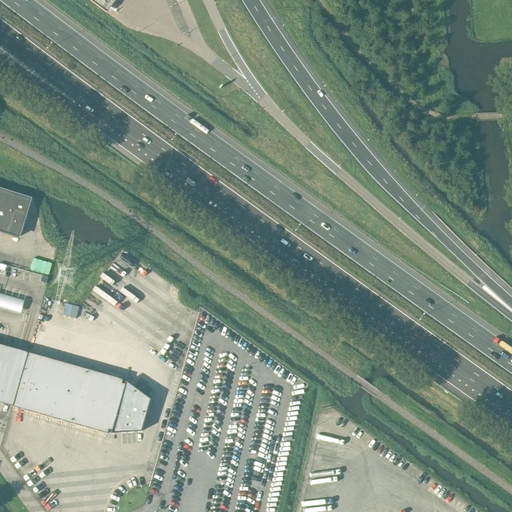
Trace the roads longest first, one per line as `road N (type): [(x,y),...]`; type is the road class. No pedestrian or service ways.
road 1 (motorway): [(511,360),(17,0)]
road 2 (motorway): [(75,89),(511,404)]
road 3 (motorway): [(511,308),(373,167),(250,0)]
road 4 (motorway): [(511,316),(261,96)]
road 5 (track): [(472,117),(418,110),(320,0)]
road 6 (unknown): [(222,332),(209,331),(201,353),(158,511)]
road 7 (unknown): [(181,511),(222,332)]
road 8 (unknown): [(206,511),(244,347)]
road 9 (unknown): [(260,511),(290,383),(266,362)]
road 10 (unknown): [(266,362),(231,511)]
